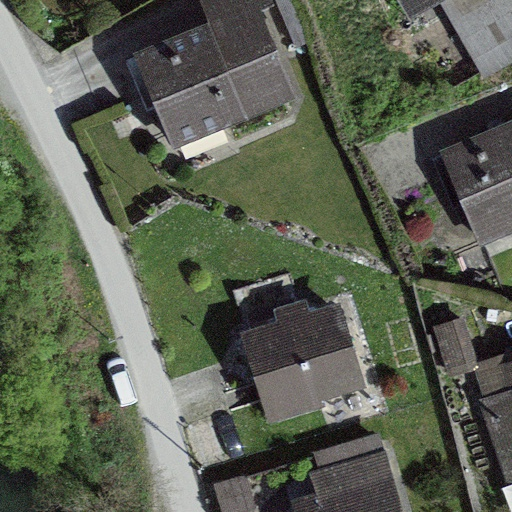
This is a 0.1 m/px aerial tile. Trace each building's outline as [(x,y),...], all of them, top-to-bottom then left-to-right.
[(199,0),(210,27),(136,57),(170,134),(215,115),(219,125),(288,97),(252,11),(266,5),(264,0),(199,0)] [(511,0),(409,0),(411,2),(415,0),(446,0),(485,68),(511,52),(511,0)] [(511,125),(442,155),(474,233),(511,216),(511,125)] [(275,318),(279,330),(245,340),(268,405),(309,392),(311,396),(314,395),(355,382),(334,313),(305,322),(301,310),(275,318)] [(468,355),(458,320),(433,329),(443,363),(468,355)] [(511,367),(507,369),(511,384),(511,391),(483,402),(509,480),(511,479),(511,367)] [(317,457),(329,498),(296,508),(297,511),(393,511),(372,440),(317,457)] [(205,500),(209,511),(245,511),(239,490),(205,500)]
